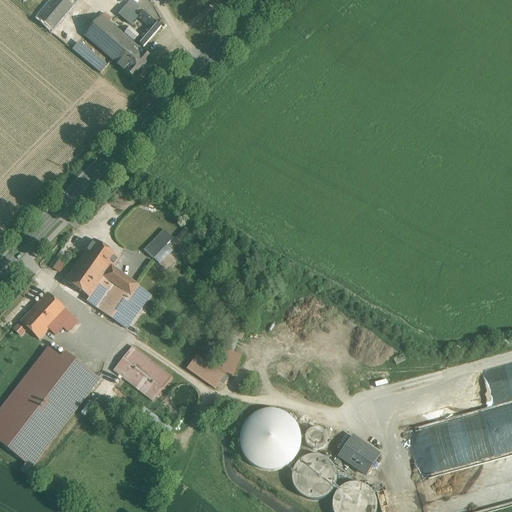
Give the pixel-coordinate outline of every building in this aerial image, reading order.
[(75,5),(68,0),(53,0),(43,13),(58,25),(75,5)] [(161,27),(131,2),(126,8),(136,17),(148,27),(136,41),(144,48),(161,27)] [(126,8),(120,16),(130,24),(136,17),(126,8)] [(58,25),(43,13),(37,20),(52,32),(58,25)] [(124,70),(141,50),(101,16),(84,36),(124,70)] [(106,67),(78,45),(73,51),(100,74),(106,67)] [(141,50),(124,70),(124,71),(136,81),(153,60),(141,50)] [(164,229),(145,249),(154,257),(167,244),(173,238),(164,229)] [(94,240),(65,281),(90,299),(88,303),(126,329),(150,295),(137,286),(136,286),(131,283),(122,276),(112,269),(120,258),(94,240)] [(167,244),(154,257),(159,262),(172,249),(167,244)] [(65,262),(60,259),(54,268),(59,271),(65,262)] [(48,293),(20,322),(39,340),(43,335),(55,322),(66,311),(48,293)] [(66,311),(55,322),(61,326),(71,315),(66,311)] [(78,322),(71,315),(61,326),(69,332),(78,322)] [(61,326),(55,322),(43,335),(89,372),(89,371),(100,358),(69,332),(61,326)] [(228,334),(214,367),(233,376),(241,356),(233,353),(239,339),(241,340),(245,333),(232,326),(228,334)] [(172,378),(132,347),(114,371),(153,402),(172,378)] [(224,376),(197,356),(187,369),(215,390),(224,376)] [(100,358),(89,371),(94,376),(106,362),(100,358)] [(437,419),(511,402),(511,383),(507,385),(505,378),(493,381),(494,386),(444,397),(446,408),(435,411),(437,419)] [(164,440),(172,430),(143,407),(135,417),(164,440)] [(257,468),(268,471),(280,469),(290,464),(297,454),(301,443),(299,431),(293,421),(284,414),(273,410),(261,412),(251,418),(243,427),(240,438),(241,450),(247,460),(257,468)] [(323,431),(315,429),(307,433),(305,441),(309,448),(317,451),(325,446),(327,438),(323,431)] [(338,457),(366,476),(380,456),(352,437),(338,457)] [(319,456),(311,456),(302,459),(296,465),(292,473),(292,482),(295,490),(301,496),(309,500),(318,500),(326,497),(333,491),(336,483),(336,474),(333,466),(327,460),(319,456)] [(360,484),(351,483),(343,486),(337,492),(333,500),(332,509),(333,511),(376,511),(377,502),(374,494),(368,488),(360,484)] [(382,509),(388,507),(382,490),(376,492),(382,509)]
